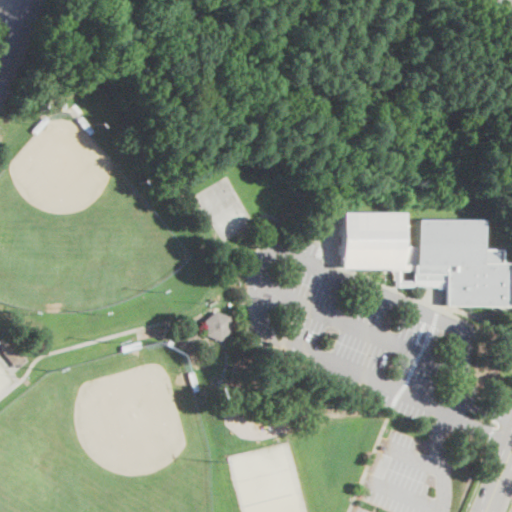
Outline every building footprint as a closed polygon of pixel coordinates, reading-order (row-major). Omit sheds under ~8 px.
[(92,132),(88,135),(75,120),(79,116),(92,132)] [(47,119),(33,135),(30,132),(44,117),(47,119)] [(339,211),(338,266),(399,266),(400,210),(339,211)] [(508,302),(508,306),(443,305),(444,266),(412,265),(412,219),(478,219),(478,251),(499,252),(499,263),(508,263),(508,302)] [(231,332),(219,341),(205,336),(202,321),(214,311),(228,316),(231,332)] [(22,358),(13,365),(0,348),(0,336),(3,334),(22,358)] [(139,342),(140,346),(122,352),(121,347),(139,342)] [(198,390),(193,391),(188,373),(192,372),(198,390)]
